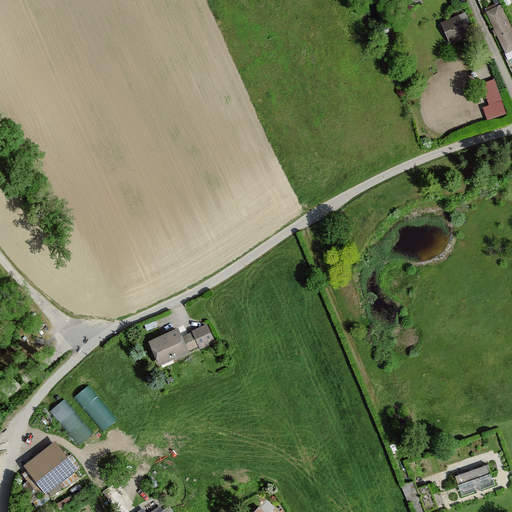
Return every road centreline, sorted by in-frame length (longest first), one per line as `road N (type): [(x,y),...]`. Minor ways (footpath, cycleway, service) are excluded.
road 1 (unclassified): [(96,341),(196,292),(373,181),(511,129)]
road 2 (track): [(302,222),(391,435)]
road 3 (unclassified): [(1,511),(25,414),(96,341)]
